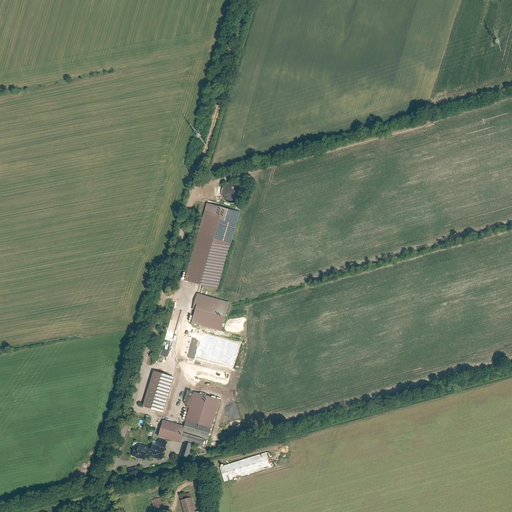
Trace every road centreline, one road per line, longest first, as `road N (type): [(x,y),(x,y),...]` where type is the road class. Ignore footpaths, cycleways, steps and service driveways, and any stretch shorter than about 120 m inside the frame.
road 1 (unclassified): [(115,511),(115,449),(212,124)]
road 2 (track): [(212,124),(248,0)]
